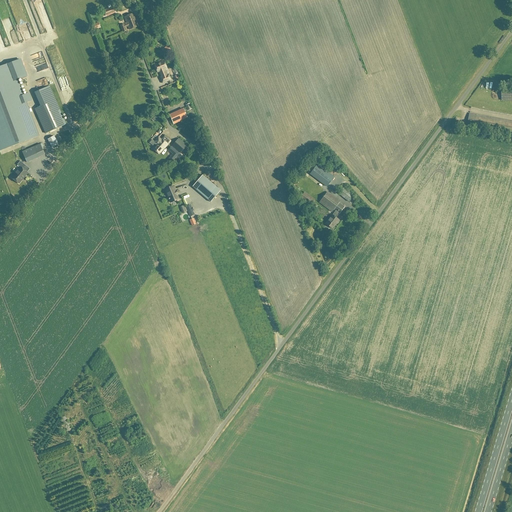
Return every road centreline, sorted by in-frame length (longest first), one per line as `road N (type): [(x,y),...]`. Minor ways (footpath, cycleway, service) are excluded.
road 1 (unclassified): [(158,511),(511,30)]
road 2 (unclassified): [(0,238),(176,0)]
road 3 (unknown): [(281,345),(230,207),(197,198),(190,185)]
